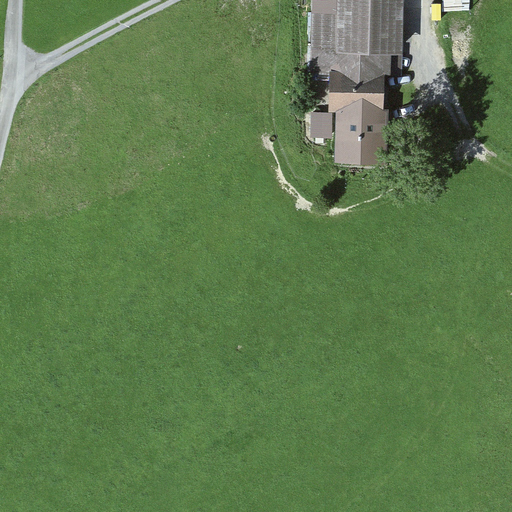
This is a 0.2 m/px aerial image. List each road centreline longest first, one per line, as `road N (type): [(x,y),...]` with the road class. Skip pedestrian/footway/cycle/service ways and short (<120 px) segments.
road 1 (track): [(511,171),(473,147),(437,81),(421,0)]
road 2 (track): [(15,84),(175,0)]
road 3 (track): [(0,144),(22,0)]
